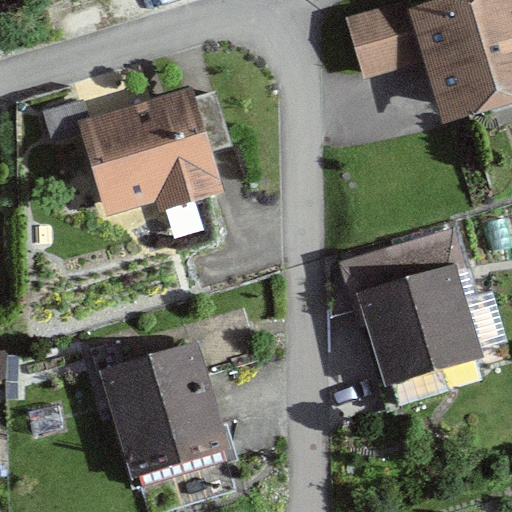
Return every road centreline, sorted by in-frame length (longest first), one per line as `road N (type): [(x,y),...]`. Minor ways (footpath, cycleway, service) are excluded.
road 1 (residential): [(302,511),(289,0)]
road 2 (residential): [(257,0),(0,76)]
